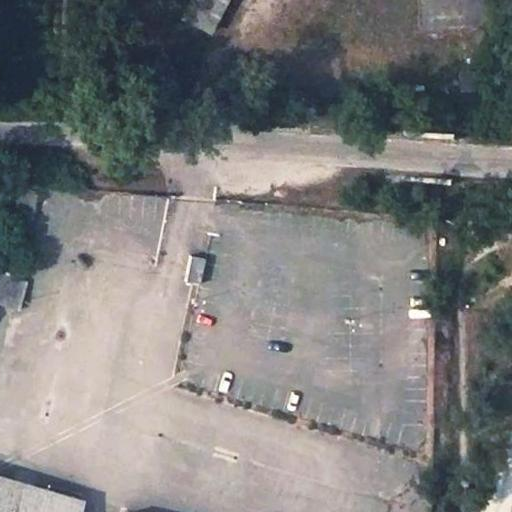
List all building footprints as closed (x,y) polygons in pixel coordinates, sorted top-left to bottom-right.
[(220,0),(189,0),(182,15),(206,29),(220,0)] [(418,0),(419,32),(470,32),(471,43),(484,43),(483,30),(486,30),(486,0),(418,0)] [(474,72),(460,71),(460,90),(473,90),(474,72)] [(22,180),(9,178),(2,227),(30,232),(38,194),(21,191),(22,180)] [(21,281),(0,274),(0,285),(18,290),(21,281)] [(0,285),(0,304),(13,308),(18,290),(0,285)] [(72,511),(76,501),(0,478),(0,511),(72,511)]
